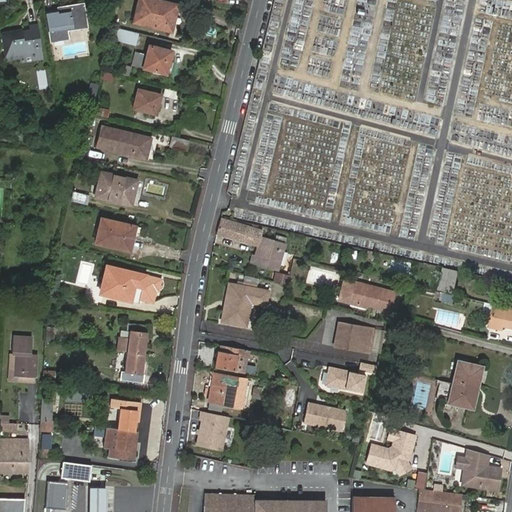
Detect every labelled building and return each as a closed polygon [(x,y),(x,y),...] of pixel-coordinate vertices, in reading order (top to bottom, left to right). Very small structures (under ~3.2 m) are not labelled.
[(170,27),(169,33),(168,38),(174,40),(182,9),(146,0),(138,0),(133,24),(155,29),(156,24),(170,27)] [(59,14),(47,16),(51,43),(70,41),(69,31),(90,28),(87,8),(72,10),(72,13),(66,14),(66,16),(62,17),(59,14)] [(155,29),(169,33),(170,27),(156,24),(155,29)] [(138,34),(113,28),(110,40),(135,46),(138,34)] [(4,38),(7,60),(27,57),(28,60),(36,59),(36,61),(43,60),(39,29),(31,30),(31,34),(24,35),(4,38)] [(134,67),(167,75),(173,53),(150,48),(148,57),(137,54),(134,67)] [(27,57),(7,60),(8,64),(24,61),(25,66),(44,63),(43,60),(36,61),(36,59),(28,60),(27,57)] [(122,66),(120,76),(129,78),(132,69),(122,66)] [(95,95),(98,84),(89,82),(87,93),(95,95)] [(138,90),(133,110),(157,116),(162,96),(138,90)] [(94,106),(92,116),(108,120),(110,110),(94,106)] [(102,130),(98,149),(106,151),(106,153),(128,158),(128,156),(145,160),(150,141),(102,130)] [(175,138),(173,148),(187,152),(189,141),(175,138)] [(96,199),(131,207),(135,196),(138,182),(102,174),(96,199)] [(88,197),(72,193),(70,203),(86,206),(88,197)] [(221,219),(217,235),(259,247),(256,257),(255,258),(262,260),(260,267),(278,272),(285,244),(261,237),(263,231),(221,219)] [(130,251),(135,228),(102,221),(96,244),(130,251)] [(138,229),(135,228),(130,251),(133,252),(138,229)] [(251,265),(260,267),(262,260),(255,258),(256,257),(254,256),(251,265)] [(332,288),(336,275),(310,267),(306,281),(332,288)] [(107,284),(105,295),(131,301),(136,285),(143,287),(146,277),(107,268),(104,283),(107,284)] [(445,271),(440,291),(454,294),(459,274),(445,271)] [(59,281),(51,279),(45,301),(52,302),(59,281)] [(372,304),(372,306),(390,312),(396,294),(343,279),(338,299),(349,302),(368,308),(368,305),(369,303),(370,303),(372,304)] [(231,307),(236,285),(230,284),(225,306),(231,307)] [(225,306),(223,322),(245,326),(251,302),(265,305),(268,291),(236,285),(231,307),(225,306)] [(443,293),(440,301),(452,305),(454,296),(443,293)] [(511,330),(511,309),(496,306),(494,312),(490,327),(491,327),(504,330),(504,328),(505,328),(511,330)] [(127,352),(143,354),(146,334),(149,334),(150,326),(127,323),(125,331),(129,332),(128,339),(121,338),(119,351),(127,352)] [(340,323),(335,348),(369,355),(374,330),(340,323)] [(54,330),(45,330),(45,340),(54,341),(54,330)] [(12,353),(15,353),(18,353),(18,357),(15,357),(14,376),(35,377),(36,354),(30,354),(31,337),(12,336),(12,353)] [(218,352),(216,367),(234,371),(237,355),(250,358),(251,351),(221,345),(219,352),(218,352)] [(141,374),(144,354),(143,354),(127,352),(125,372),(121,372),(120,380),(143,383),(144,375),(141,374)] [(244,373),(247,357),(237,355),(234,371),(244,373)] [(483,368),(460,360),(448,401),(471,408),(483,368)] [(377,373),(379,366),(363,363),(361,370),(377,373)] [(367,375),(330,366),(326,385),(363,393),(367,375)] [(54,372),(43,371),(42,378),(53,379),(54,372)] [(215,374),(210,401),(223,404),(240,408),(246,381),(215,374)] [(117,429),(133,431),(136,410),(139,411),(140,403),(111,399),(110,407),(120,408),(117,429)] [(223,404),(210,401),(208,409),(222,412),(223,404)] [(346,412),(307,404),(303,423),(341,432),(346,412)] [(50,410),(40,409),(39,418),(49,420),(50,410)] [(252,411),(251,420),(268,423),(270,415),(252,411)] [(204,412),(198,446),(222,452),(229,417),(204,412)] [(17,423),(9,423),(9,415),(0,414),(0,431),(17,431),(17,423)] [(130,450),(133,431),(117,429),(114,448),(111,448),(110,457),(133,460),(134,451),(130,450)] [(416,436),(397,431),(392,447),(388,449),(372,444),(366,463),(390,470),(391,467),(395,468),(399,475),(411,468),(405,459),(408,458),(408,454),(411,453),(416,436)] [(0,450),(0,474),(27,475),(27,446),(27,440),(14,440),(3,440),(3,450),(0,450)] [(51,459),(52,449),(40,447),(39,458),(51,459)] [(488,455),(468,449),(466,458),(464,468),(463,477),(464,478),(468,485),(496,489),(500,469),(482,465),(483,461),(487,462),(488,455)] [(464,468),(466,458),(457,457),(456,467),(464,468)] [(89,481),(90,465),(62,462),(61,478),(89,481)] [(425,488),(426,472),(416,472),(415,488),(425,488)] [(66,483),(46,482),(44,511),(48,511),(49,509),(65,510),(66,483)] [(105,511),(106,487),(89,487),(88,511),(105,511)] [(436,511),(457,511),(461,495),(418,488),(415,509),(436,511)] [(254,502),(253,511),(325,511),(326,502),(290,500),(290,502),(260,502),(260,492),(255,492),(254,502)] [(23,511),(25,499),(0,498),(0,511),(23,511)] [(352,498),(351,509),(362,510),(380,511),(394,511),(394,498),(352,498)] [(202,511),(253,511),(254,502),(203,501),(202,511)]
